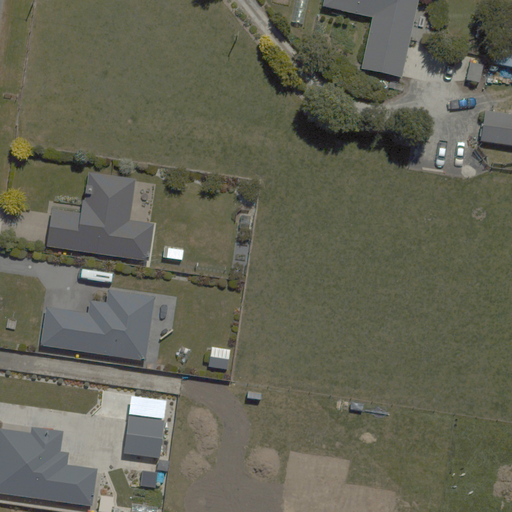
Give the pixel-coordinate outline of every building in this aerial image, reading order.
[(416,0),(324,0),(322,13),(369,21),(359,76),(402,84),(416,0)] [(511,117),(487,114),(483,143),(511,147),(511,117)] [(133,181),(91,174),(85,215),(52,209),(45,250),(147,266),(153,226),(126,222),(133,181)] [(144,362),(154,300),(108,292),(104,318),(45,308),(39,345),(144,362)] [(254,359),(238,357),(235,381),(251,383),(254,359)]
